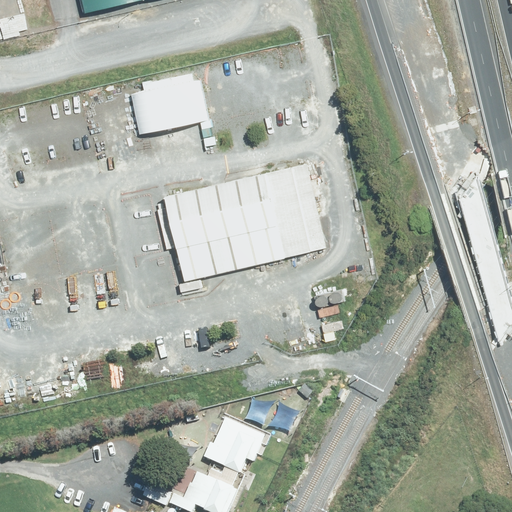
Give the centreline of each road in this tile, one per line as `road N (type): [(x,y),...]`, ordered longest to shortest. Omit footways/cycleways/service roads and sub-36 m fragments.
road 1 (motorway): [(511,423),(375,0)]
road 2 (motorway): [(511,342),(411,0)]
road 3 (track): [(0,435),(265,381),(300,360)]
road 4 (unclassified): [(0,76),(300,14)]
road 5 (motorway): [(511,191),(468,0)]
